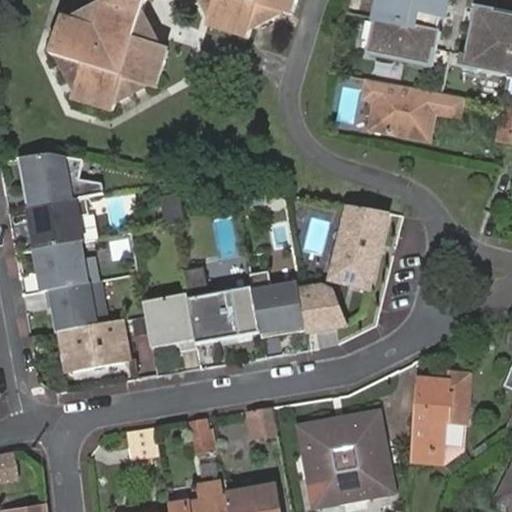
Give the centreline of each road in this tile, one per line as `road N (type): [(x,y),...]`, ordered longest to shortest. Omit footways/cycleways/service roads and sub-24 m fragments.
road 1 (residential): [(418,340),(348,376),(59,424)]
road 2 (residential): [(511,256),(438,236),(418,340)]
road 3 (residential): [(0,264),(31,433)]
